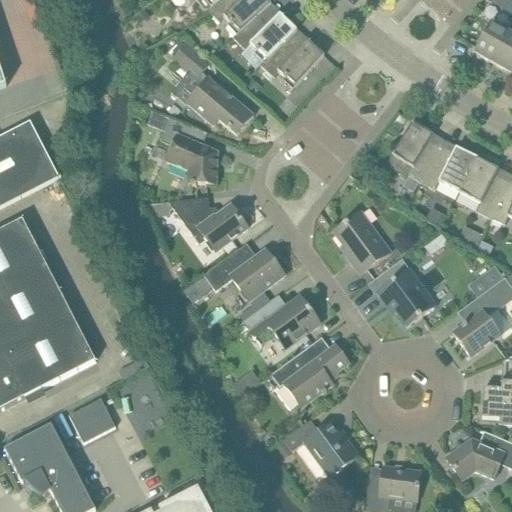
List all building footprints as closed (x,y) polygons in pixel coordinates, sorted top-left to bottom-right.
[(208,0),(213,5),(207,10),(208,11),(221,0),(208,0)] [(221,0),(208,11),(219,24),(225,19),(239,34),(233,39),(233,40),(262,14),(271,7),(265,0),(221,0)] [(511,0),(488,0),(488,1),(501,9),(495,18),(503,23),(509,13),(511,15),(511,0)] [(151,16),(145,9),(134,17),(141,25),(151,16)] [(272,24),(262,14),(233,40),(246,53),(252,47),(266,61),(260,67),(261,68),(289,41),(297,32),(282,18),(279,21),(275,21),(272,24)] [(493,65),(511,34),(491,23),(474,54),(493,65)] [(511,34),(493,65),(511,75),(511,34),(511,35),(511,34)] [(298,50),(289,41),(261,68),(274,80),(275,79),(274,78),(278,73),(295,88),(324,58),(309,43),(305,47),(301,47),(298,50)] [(197,81),(210,66),(186,45),(172,60),(197,81)] [(254,118),(238,105),(208,79),(186,105),(214,128),(219,122),(237,138),(254,118)] [(243,89),(252,98),(260,90),(251,81),(243,89)] [(207,136),(189,128),(170,120),(160,144),(173,149),(166,163),(189,173),(188,185),(192,186),(192,188),(196,188),(196,186),(216,187),(217,155),(202,148),(207,136)] [(0,210),(61,179),(61,178),(59,179),(30,124),(0,139),(0,210)] [(421,185),(440,152),(428,145),(427,140),(430,134),(411,124),(389,165),(390,170),(406,180),(408,177),(421,185)] [(440,152),(421,185),(435,192),(439,184),(460,194),(477,160),(459,151),(456,157),(452,158),(440,152)] [(477,160),(460,194),(455,203),(490,221),(505,186),(493,179),(492,175),(495,169),(477,160)] [(511,188),(505,186),(490,221),(505,227),(508,218),(511,219),(511,188)] [(215,254),(231,242),(248,230),(239,218),(237,220),(229,209),(215,219),(209,210),(208,200),(168,204),(199,247),(207,242),(215,254)] [(390,255),(372,231),(360,215),(334,234),(351,257),(347,259),(360,277),(390,255)] [(0,412),(96,363),(23,221),(0,233),(0,412)] [(426,247),(432,255),(442,248),(436,240),(426,247)] [(249,304),(268,290),(284,278),(265,252),(249,265),(239,252),(204,278),(216,294),(232,282),(249,304)] [(409,271),(397,280),(376,295),(385,307),(389,305),(407,330),(436,308),(409,271)] [(479,280),(469,288),(477,300),(480,298),(485,294),(488,292),(479,280)] [(471,360),(487,348),(501,337),(488,319),(498,311),(485,294),(480,298),(477,300),(464,310),(472,321),(452,335),(471,360)] [(286,351),(304,338),(320,326),(303,304),(289,314),(288,312),(286,311),(284,311),(283,312),(279,315),(270,303),(242,324),(260,349),(275,337),(286,351)] [(238,318),(242,324),(257,313),(254,307),(238,318)] [(302,410),(326,393),(332,388),(328,381),(349,366),(335,347),(323,356),(315,345),(271,377),(280,389),(284,386),(302,410)] [(499,428),(511,429),(511,358),(502,363),(502,364),(508,362),(511,371),(511,375),(501,380),(501,390),(484,390),(482,420),(499,421),(499,428)] [(101,401),(69,418),(83,446),(115,429),(101,401)] [(330,480),(358,459),(346,443),(343,445),(329,426),(318,433),(310,423),(294,434),(283,443),(292,454),(305,445),(330,480)] [(60,511),(95,511),(51,427),(5,451),(22,485),(25,483),(42,502),(51,494),(60,511)] [(511,445),(497,439),(478,431),(478,432),(486,436),(482,446),(472,441),(446,460),(462,483),(475,473),(494,481),(500,467),(511,472),(511,445)] [(283,444),(276,449),(284,460),(291,455),(283,444)] [(369,480),(366,500),(364,511),(389,511),(391,499),(417,503),(421,475),(383,470),(381,482),(369,480)] [(213,511),(215,508),(201,480),(184,489),(181,497),(153,511),(151,511),(213,511)] [(353,501),(351,511),(362,511),(364,503),(353,501)]
